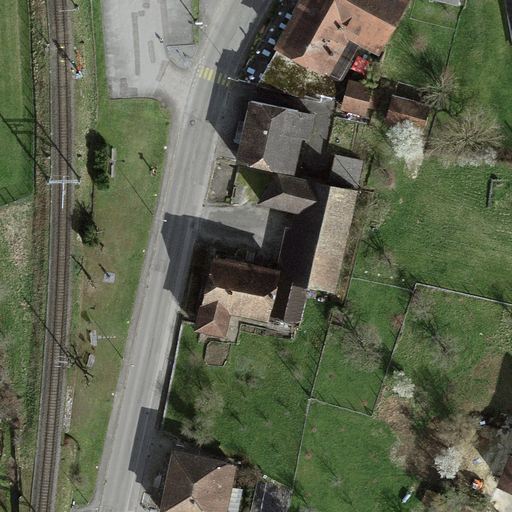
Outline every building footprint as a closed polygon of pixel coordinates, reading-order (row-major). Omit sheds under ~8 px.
[(308,0),(283,48),(332,74),(353,35),(376,47),(401,0),(308,0)] [(351,86),(346,105),(368,111),(373,92),(351,86)] [(429,110),(398,99),(390,121),(421,132),(429,110)] [(325,119),(254,107),(244,161),(315,174),(325,119)] [(354,160),(321,155),(298,281),(331,287),(354,160)] [(311,184),(276,177),(271,204),(306,211),(311,184)] [(218,260),(204,333),(232,338),(237,312),(273,319),(282,271),(218,260)] [(228,511),(234,465),(178,458),(170,511),(228,511)]
